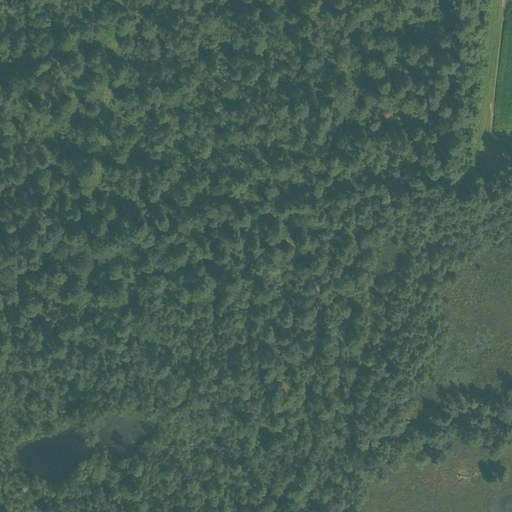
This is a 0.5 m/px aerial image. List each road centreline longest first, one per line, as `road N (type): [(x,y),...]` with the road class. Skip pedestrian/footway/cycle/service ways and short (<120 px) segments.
road 1 (track): [(295,248),(271,241),(0,304)]
road 2 (track): [(88,285),(121,0)]
